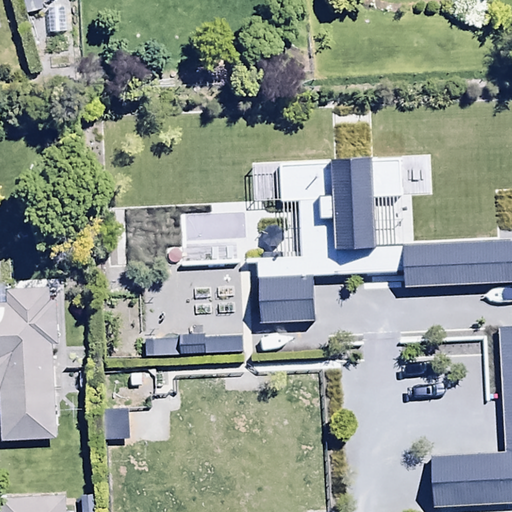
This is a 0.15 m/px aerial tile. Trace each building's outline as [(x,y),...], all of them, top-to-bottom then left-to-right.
[(63,10),(44,11),(45,34),(65,33),(63,10)] [(245,201),(124,205),(123,273),(248,267),(252,328),(313,323),(314,285),(511,288),(511,240),(413,238),(412,197),(435,196),(426,154),(244,165),(245,201)] [(0,441),(53,439),(48,346),(55,346),(53,302),(47,302),(47,291),(3,293),(4,307),(0,307),(0,441)] [(425,457),(427,511),(491,511),(511,511),(511,328),(499,329),(504,454),(425,457)] [(0,501),(0,511),(63,511),(63,500),(0,501)]
